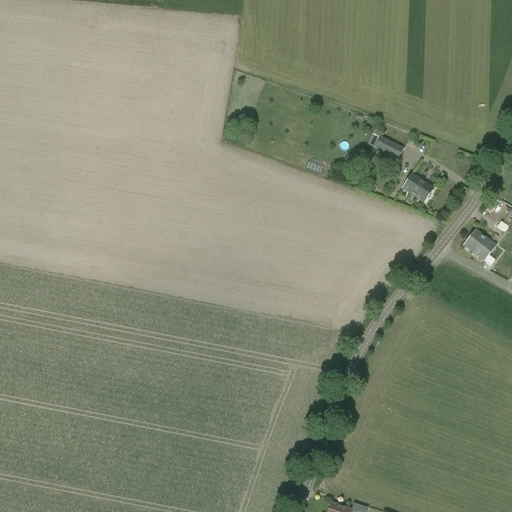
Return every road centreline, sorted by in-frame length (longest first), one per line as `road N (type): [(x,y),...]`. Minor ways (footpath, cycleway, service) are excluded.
road 1 (unclassified): [(298,511),(346,376),(437,249)]
road 2 (unclassified): [(437,249),(511,140)]
